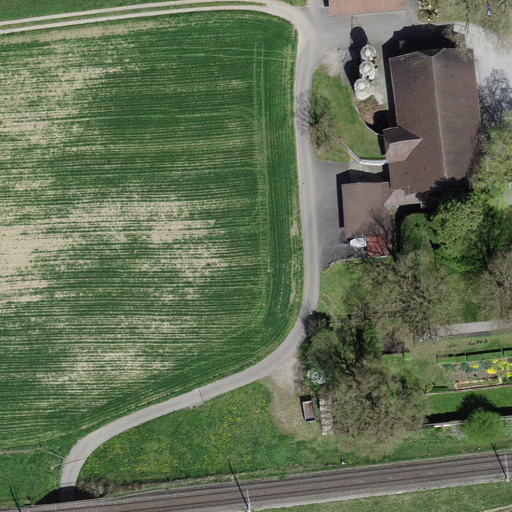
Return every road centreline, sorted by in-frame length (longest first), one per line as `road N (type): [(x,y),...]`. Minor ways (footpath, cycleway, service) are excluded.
road 1 (track): [(307,24),(301,120),(311,285),(302,325),(279,356),(251,374),(89,443),(71,467),(67,511)]
road 2 (track): [(307,24),(239,2),(0,29)]
road 3 (track): [(511,70),(468,32),(307,24)]
